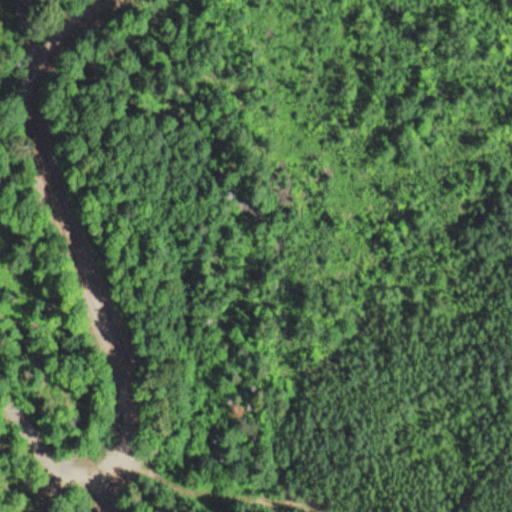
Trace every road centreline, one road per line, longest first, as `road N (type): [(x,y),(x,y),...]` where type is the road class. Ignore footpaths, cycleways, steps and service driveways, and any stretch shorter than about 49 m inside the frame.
road 1 (residential): [(108,511),(136,430),(117,343),(43,182),(28,119),(32,56)]
road 2 (track): [(120,355),(0,355)]
